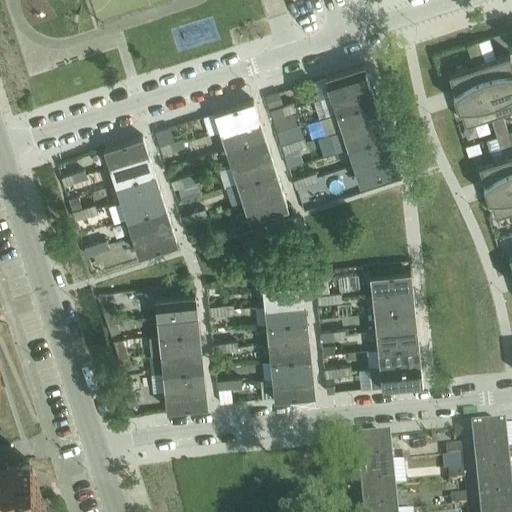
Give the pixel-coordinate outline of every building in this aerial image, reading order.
[(489,38),(478,42),(480,47),(481,51),(485,61),(496,57),(489,38)] [(467,44),(470,54),(481,51),(480,47),(478,42),(478,40),(467,44)] [(481,51),(470,54),(474,65),(479,63),(485,61),(481,51)] [(496,57),(485,61),(479,63),(487,88),(511,79),(511,59),(510,53),(496,57)] [(449,73),(457,98),(487,88),(479,63),(474,65),(449,73)] [(327,76),(310,81),(316,99),(331,94),(370,82),(364,64),(327,76)] [(511,79),(487,88),(496,113),(501,111),(511,107),(511,79)] [(370,82),(331,94),(337,112),(375,100),(370,82)] [(487,88),(457,98),(465,123),(490,115),(496,113),(487,88)] [(279,91),(266,95),(270,108),(282,105),(283,104),(279,91)] [(253,100),(203,116),(209,134),(221,130),(259,118),(253,100)] [(375,100),(337,112),(343,129),(381,117),(375,100)] [(283,104),(282,105),(285,114),(296,110),(295,106),(293,101),(283,104)] [(282,105),(270,108),(273,118),(285,114),(282,105)] [(501,111),(496,113),(490,115),(493,125),(505,121),(501,111)] [(343,129),(331,133),(336,151),(339,150),(348,147),(387,134),(381,117),(343,129)] [(259,118),(221,130),(227,148),(265,135),(259,118)] [(508,132),(505,121),(493,125),(497,136),(508,132)] [(301,124),(277,131),(281,144),(293,140),(305,137),(301,124)] [(511,142),(508,132),(497,136),(500,146),(511,142)] [(387,134),(348,147),(354,164),(392,152),(387,134)] [(104,148),(110,166),(149,153),(143,135),(104,148)] [(265,135),(227,148),(232,165),(271,153),(265,135)] [(497,136),(486,140),(493,160),(504,156),(500,146),(497,136)] [(183,137),(171,141),(174,150),(185,146),(183,137)] [(305,137),(293,140),(296,149),(308,146),(305,137)] [(293,140),(281,144),(284,153),(296,149),(293,140)] [(162,154),(174,150),(171,141),(159,145),(162,154)] [(511,143),(511,142),(500,146),(504,156),(509,154),(511,153),(511,143)] [(392,152),(354,164),(359,183),(398,170),(392,152)] [(149,153),(110,166),(116,183),(154,171),(149,153)] [(232,165),(219,169),(224,187),(238,183),(276,170),(271,153),(232,165)] [(479,165),(487,189),(511,181),(511,162),(509,154),(504,156),(493,160),(479,165)] [(84,169),(73,173),(75,182),(87,178),(84,169)] [(276,170),(238,183),(244,200),(282,188),(276,170)] [(154,171),(116,183),(122,201),(160,188),(154,171)] [(316,171),(304,175),(307,184),(318,181),(316,171)] [(64,186),(75,182),(73,173),(61,177),(64,186)] [(194,173),(182,177),(185,186),(197,182),(194,173)] [(307,184),(304,175),(292,179),(295,188),(307,184)] [(173,190),(185,186),(182,177),(170,181),(173,190)] [(511,181),(487,189),(495,214),(511,208),(511,181)] [(122,201),(109,205),(114,222),(127,218),(166,206),(160,188),(122,201)] [(282,188),(244,200),(249,218),(288,206),(282,188)] [(302,211),(327,203),(322,190),(298,198),(302,211)] [(67,198),(72,211),(82,208),(78,195),(67,198)] [(96,203),(84,207),(87,216),(98,212),(96,203)] [(166,206),(127,218),(133,236),(171,223),(166,206)] [(72,211),(73,216),(75,220),(87,216),(84,207),(82,208),(72,211)] [(205,208),(193,212),(196,220),(208,216),(205,208)] [(185,224),(196,220),(193,212),(182,215),(185,224)] [(171,223),(133,236),(139,254),(177,242),(171,223)] [(107,239),(95,243),(98,252),(110,248),(107,239)] [(87,256),(98,252),(95,243),(84,247),(87,256)] [(370,275),(373,294),(413,289),(411,270),(370,275)] [(263,286),(265,305),(305,301),(303,282),(263,286)] [(413,289),(373,294),(374,312),(414,308),(413,289)] [(341,292),(328,293),(329,302),(342,301),(341,292)] [(155,297),(157,316),(197,312),(195,293),(155,297)] [(316,294),(317,304),(329,302),(328,293),(316,294)] [(305,301),(265,305),(267,323),(307,319),(305,301)] [(233,304),(221,305),(222,314),(235,313),(233,304)] [(210,315),(222,314),(221,305),(209,306),(210,315)] [(104,310),(107,322),(116,319),(113,307),(104,310)] [(414,308),(374,312),(376,330),(416,326),(414,308)] [(197,312),(157,316),(159,335),(199,330),(197,312)] [(116,319),(107,322),(111,333),(120,330),(116,319)] [(307,319),(267,323),(269,341),(309,337),(307,319)] [(416,326),(376,330),(378,348),(418,344),(416,326)] [(345,328),(333,330),(334,339),(346,338),(345,328)] [(159,335),(150,336),(152,354),(161,353),(201,349),(199,330),(159,335)] [(333,330),(320,331),(321,340),(334,339),(333,330)] [(309,337),(269,341),(271,360),(311,356),(309,337)] [(237,341),(225,342),(226,351),(238,350),(237,341)] [(214,352),(226,351),(225,342),(213,343),(214,352)] [(128,355),(125,344),(116,346),(119,358),(128,355)] [(418,344),(378,348),(380,367),(420,362),(418,344)] [(201,349),(161,353),(163,371),(203,367),(201,349)] [(128,355),(119,358),(123,369),(132,366),(128,355)] [(311,356),(271,360),(273,378),(313,374),(311,356)] [(380,367),(370,368),(372,387),(422,381),(420,362),(380,367)] [(349,365),(337,366),(338,376),(349,375),(349,365)] [(337,366),(324,368),(325,377),(333,376),(338,376),(337,366)] [(0,511),(46,511),(39,488),(33,469),(30,459),(15,413),(0,368),(0,367),(0,511)] [(203,367),(163,371),(165,390),(205,385),(203,367)] [(313,374),(273,378),(275,397),(315,393),(313,374)] [(333,376),(325,377),(327,391),(334,390),(333,376)] [(241,378),(229,379),(230,388),(242,387),(241,378)] [(122,382),(126,393),(134,391),(131,379),(122,382)] [(230,388),(229,379),(217,380),(218,389),(230,388)] [(205,385),(165,390),(167,408),(207,404),(205,385)] [(134,391),(126,393),(129,405),(138,402),(134,391)] [(511,426),(471,431),(473,456),(507,452),(511,452),(511,426)] [(355,443),(358,469),(392,465),(389,439),(355,443)] [(445,449),(446,459),(462,457),(461,447),(445,449)] [(507,452),(473,456),(476,481),(510,478),(507,452)] [(392,465),(358,469),(360,493),(395,490),(392,465)] [(463,470),(448,472),(449,484),(464,482),(463,472),(463,470)] [(511,495),(510,478),(476,481),(478,506),(511,502),(511,495)] [(397,511),(395,490),(360,493),(362,511),(397,511)] [(451,499),(452,509),(467,507),(466,497),(451,499)] [(511,511),(511,502),(478,506),(479,511),(511,511)]
